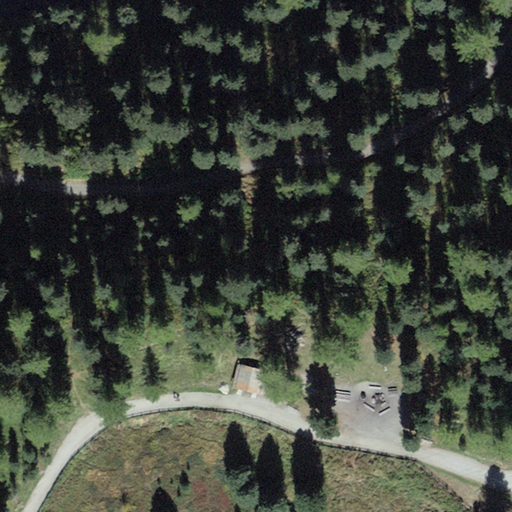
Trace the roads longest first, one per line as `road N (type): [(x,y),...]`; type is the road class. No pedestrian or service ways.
road 1 (track): [(0,175),(120,193),(359,154),(425,121),(496,51),(511,22)]
road 2 (track): [(29,511),(92,420),(194,398),(237,402),(323,436),(395,446),(511,482)]
